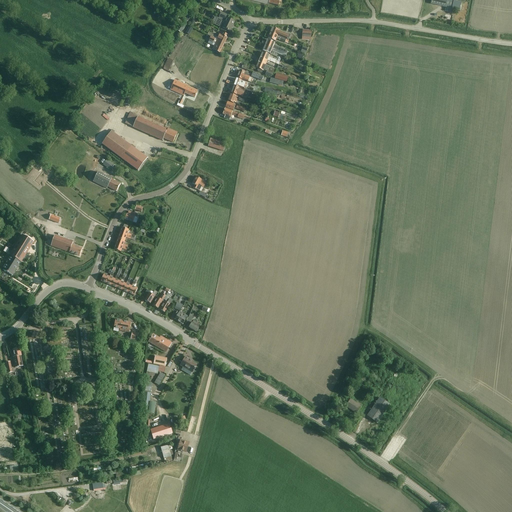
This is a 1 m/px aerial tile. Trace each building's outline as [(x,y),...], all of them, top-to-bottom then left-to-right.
[(446,0),(445,7),(445,11),(450,12),(451,9),(459,10),(461,2),(450,0),(446,0)] [(222,28),(230,31),(235,22),(227,18),(226,18),(227,15),(221,12),(215,24),(222,28)] [(183,23),(177,30),(181,33),(186,25),(183,23)] [(272,28),(270,33),(277,36),(286,40),(288,41),(290,36),(279,31),(272,28)] [(214,35),(212,38),(224,44),(227,38),(226,37),(227,35),(220,31),(218,34),(219,35),(218,37),(214,35)] [(285,42),(286,40),(270,33),(268,38),(275,41),(276,39),(285,42)] [(224,44),(212,38),(211,37),(209,41),(215,44),(214,47),(215,47),(214,50),(219,53),(220,50),(221,50),(224,44)] [(265,45),(275,50),(278,51),(281,52),(281,51),(282,49),(273,45),(274,43),(267,40),(265,45)] [(265,45),(263,50),(270,54),(271,51),(277,54),(278,51),(275,50),(265,45)] [(267,60),(274,63),(276,60),(269,57),(269,55),(262,52),(260,57),(267,60)] [(258,63),(265,66),(266,64),(273,66),(274,63),(267,60),(260,57),(258,63)] [(258,63),(255,68),(258,69),(257,70),(258,71),(258,72),(260,73),(262,73),(263,72),(263,70),(267,71),(265,75),(271,77),(273,73),(268,71),(269,67),(265,66),(258,63)] [(239,71),(237,78),(250,83),(252,78),(251,77),(252,75),(239,71)] [(276,74),(274,79),(279,80),(286,82),(287,77),(276,74)] [(234,86),(241,89),(244,82),(236,79),(234,86)] [(184,96),(185,93),(195,98),(197,91),(188,87),(188,86),(175,80),(170,90),(184,96)] [(241,89),(234,86),(231,93),(236,95),(237,94),(239,95),(242,96),(244,90),(241,89)] [(236,103),(238,97),(231,94),(228,101),(233,103),(234,102),(236,103)] [(227,102),(225,108),(233,111),(234,108),(244,112),(245,109),(227,102)] [(232,114),(238,117),(239,114),(225,109),(223,114),(225,115),(224,118),(229,120),(232,114)] [(130,113),(125,124),(162,141),(163,139),(173,143),(176,135),(177,133),(168,129),(167,130),(130,113)] [(111,131),(101,144),(138,171),(147,158),(111,131)] [(210,139),(208,147),(223,152),(225,144),(210,139)] [(110,170),(114,165),(107,160),(103,165),(110,170)] [(107,189),(108,187),(116,191),(120,184),(98,172),(93,182),(107,189)] [(196,177),(192,184),(195,185),(193,188),(196,190),(197,189),(199,191),(201,187),(203,188),(206,182),(196,177)] [(127,214),(125,220),(136,223),(138,218),(134,217),(135,214),(129,212),(128,214),(127,214)] [(60,219),(51,215),(49,220),(58,223),(60,219)] [(120,233),(131,237),(132,235),(127,233),(129,230),(122,228),(120,233)] [(21,263),(34,242),(22,235),(9,255),(11,256),(3,270),(12,276),(20,262),(21,263)] [(79,256),(82,248),(73,245),(74,244),(73,244),(73,242),(54,235),(51,246),(69,253),(79,256)] [(116,244),(127,248),(128,246),(123,244),(125,241),(118,239),(116,244)] [(126,250),(127,248),(116,244),(114,250),(121,252),(122,249),(126,250)] [(106,284),(109,277),(104,274),(101,281),(106,284)] [(109,277),(106,284),(112,286),(115,279),(109,277)] [(115,279),(112,286),(118,288),(120,282),(115,279)] [(123,291),(126,284),(120,282),(118,288),(123,291)] [(126,284),(123,291),(129,293),(132,286),(126,284)] [(132,286),(129,293),(134,296),(137,289),(132,286)] [(150,292),(145,299),(144,300),(150,304),(157,292),(155,291),(152,295),(149,293),(150,292)] [(158,308),(163,299),(166,296),(163,294),(160,299),(157,298),(153,305),(158,308)] [(170,299),(167,303),(165,302),(160,310),(165,313),(172,300),(170,299)] [(186,319),(187,316),(180,312),(179,313),(177,312),(175,315),(177,316),(175,319),(183,324),(186,319)] [(129,333),(131,323),(115,320),(114,328),(120,329),(119,331),(129,333)] [(192,323),(189,328),(196,332),(201,325),(193,320),(192,323)] [(166,352),(171,343),(163,338),(162,339),(153,334),(148,342),(166,352)] [(20,348),(12,349),(14,357),(13,357),(15,368),(23,366),(21,356),(20,348)] [(155,356),(153,364),(165,367),(167,359),(155,356)] [(192,372),(196,365),(189,361),(190,360),(185,357),(180,365),(192,372)] [(148,364),(147,372),(157,374),(158,371),(159,366),(152,364),(148,364)] [(161,373),(155,383),(159,386),(165,375),(161,373)] [(144,393),(141,413),(147,414),(150,394),(144,393)] [(377,423),(390,405),(379,398),(367,416),(377,423)] [(350,399),(346,405),(352,409),(351,410),(356,413),(361,407),(350,399)] [(180,440),(177,449),(186,452),(189,443),(180,440)] [(168,446),(161,448),(164,459),(171,457),(171,455),(170,450),(169,450),(168,446)] [(154,462),(129,468),(129,469),(130,471),(155,465),(154,462)] [(129,469),(116,473),(117,478),(131,475),(130,471),(129,469)] [(55,493),(53,496),(58,501),(61,499),(55,493)]
